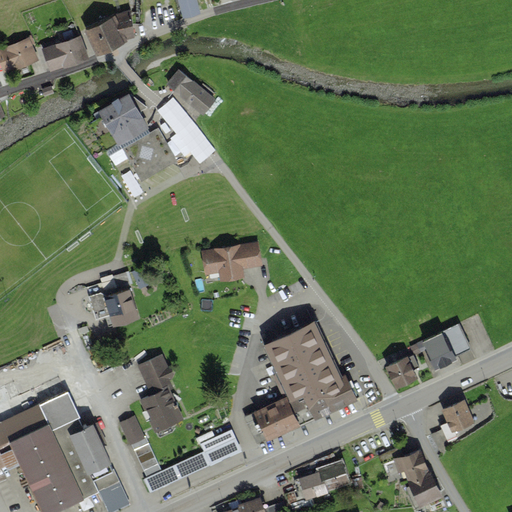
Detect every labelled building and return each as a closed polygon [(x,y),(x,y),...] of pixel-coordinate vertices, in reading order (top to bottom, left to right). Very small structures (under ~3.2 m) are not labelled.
[(181,0),(185,15),(203,10),(200,0),(181,0)] [(87,27),(98,51),(134,35),(128,10),(106,16),(87,27)] [(43,47),(50,69),(91,55),(84,34),(43,47)] [(31,36),(0,49),(0,56),(7,74),(41,60),(31,36)] [(221,97),(181,67),(167,84),(207,114),(221,97)] [(133,91),(102,108),(121,142),(152,125),(133,91)] [(161,127),(124,148),(142,181),(180,161),(161,127)] [(262,240),(202,248),(207,284),(245,279),(244,268),(265,265),(262,240)] [(135,268),(141,285),(156,280),(149,263),(135,268)] [(100,330),(134,321),(125,287),(90,297),(100,330)] [(358,401),(319,318),(267,343),(307,425),(358,401)] [(449,329),(424,340),(436,367),(460,356),(449,329)] [(151,395),(142,399),(155,429),(184,416),(166,377),(171,375),(161,354),(137,364),(151,395)] [(389,369),(397,388),(422,376),(414,357),(389,369)] [(21,461),(45,511),(47,511),(99,489),(118,480),(109,461),(112,459),(94,421),(82,426),(67,392),(0,422),(0,465),(6,463),(8,467),(21,461)] [(247,415),(259,444),(304,425),(292,396),(247,415)] [(469,399),(445,408),(454,433),(479,424),(469,399)] [(136,416),(121,423),(147,477),(161,470),(136,416)] [(440,428),(434,430),(439,441),(445,439),(440,428)] [(144,478),(151,492),(241,451),(232,431),(200,445),(203,451),(161,470),(147,477),(144,478)] [(418,508),(443,497),(420,449),(396,461),(418,508)] [(345,461),(324,469),(331,489),(352,481),(345,461)] [(330,492),(324,473),(301,480),(307,499),(330,492)] [(99,489),(110,511),(129,502),(118,480),(99,489)] [(268,511),(264,497),(243,504),(245,511),(268,511)]
